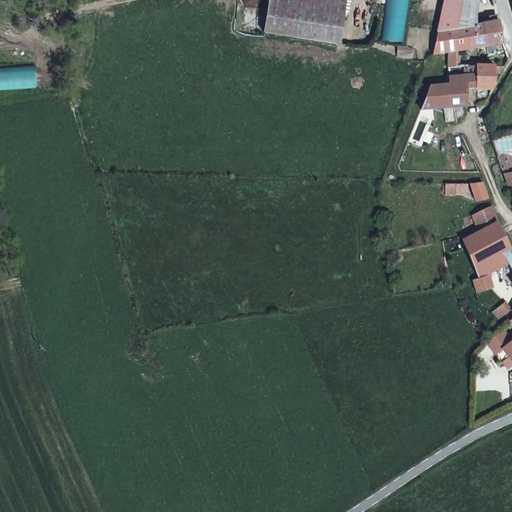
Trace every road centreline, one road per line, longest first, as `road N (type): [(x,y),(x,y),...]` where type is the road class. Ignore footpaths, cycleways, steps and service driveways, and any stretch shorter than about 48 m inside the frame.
road 1 (unclassified): [(511,424),(349,511)]
road 2 (unclassified): [(511,72),(481,128),(511,218)]
